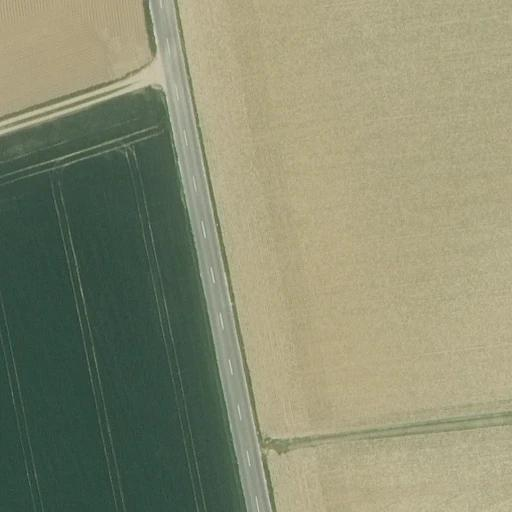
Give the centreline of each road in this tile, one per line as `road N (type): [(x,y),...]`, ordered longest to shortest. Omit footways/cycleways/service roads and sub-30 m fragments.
road 1 (tertiary): [(162,0),(260,511)]
road 2 (track): [(511,418),(249,454)]
road 3 (track): [(0,128),(173,67)]
